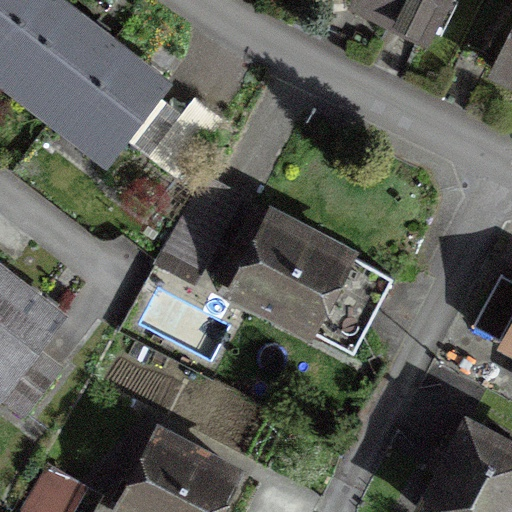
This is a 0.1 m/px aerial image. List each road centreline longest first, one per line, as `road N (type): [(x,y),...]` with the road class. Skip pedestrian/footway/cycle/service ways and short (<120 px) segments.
road 1 (residential): [(200,0),(511,160)]
road 2 (residential): [(0,188),(115,280)]
